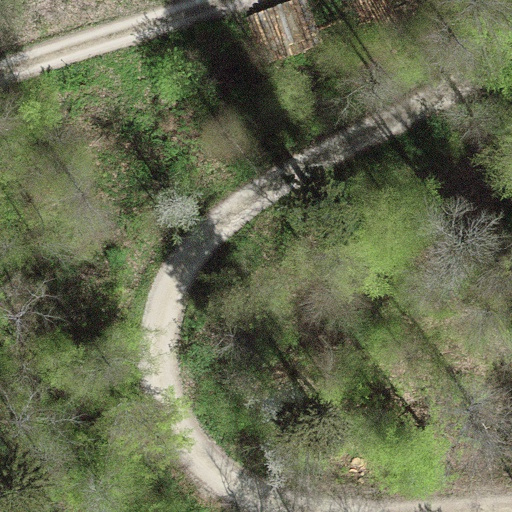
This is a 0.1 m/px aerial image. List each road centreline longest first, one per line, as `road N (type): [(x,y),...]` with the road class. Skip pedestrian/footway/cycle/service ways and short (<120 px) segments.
road 1 (track): [(511,57),(255,190),(197,238),(160,287),(157,352),(162,409),(194,451),(255,487),(340,503),(511,508)]
road 2 (track): [(0,73),(216,0)]
